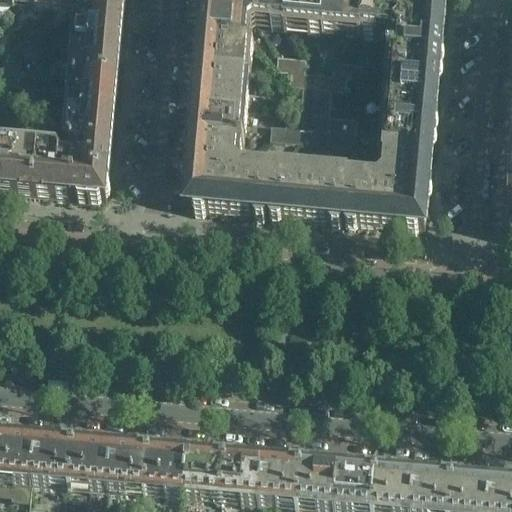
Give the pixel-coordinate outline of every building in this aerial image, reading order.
[(52,15),(53,0),(15,0),(15,7),(36,9),(36,14),(52,15)] [(91,7),(92,0),(53,0),(52,15),(65,16),(69,13),(69,12),(76,12),(79,10),(87,11),(91,7)] [(124,22),(125,0),(92,0),(91,7),(87,11),(86,18),(124,22)] [(249,17),(250,0),(205,0),(205,13),(249,17)] [(285,35),(288,0),(250,0),(249,17),(248,21),(255,28),(268,30),(272,34),(285,35)] [(323,41),(326,0),(288,0),(285,35),(284,37),(288,38),(289,33),(309,35),(308,40),(323,41)] [(361,42),(364,0),(326,0),(323,41),(337,42),(338,38),(358,40),(357,44),(361,44),(361,42)] [(400,34),(400,31),(402,0),(364,0),(361,42),(374,43),(379,40),(392,41),(400,34)] [(444,35),(446,0),(402,0),(400,31),(444,35)] [(249,33),(255,28),(248,21),(249,17),(205,13),(205,15),(202,17),(201,24),(204,27),(202,47),(251,51),(252,45),(248,41),(249,33)] [(121,56),(124,22),(86,18),(81,23),(80,34),(77,34),(74,36),(73,52),(121,56)] [(442,55),(444,35),(400,31),(400,34),(392,41),(397,47),(396,54),(392,57),(391,64),(441,69),(441,67),(444,64),(444,58),(442,55)] [(252,70),(254,51),(251,51),(202,47),(200,67),(197,70),(196,76),(199,79),(199,81),(250,85),(251,83),(247,82),(248,70),(252,70)] [(118,90),(121,56),(73,52),(71,70),(77,70),(75,87),(118,90)] [(12,73),(8,64),(0,70),(0,74),(1,77),(12,73)] [(438,103),(440,82),(442,80),(443,73),(441,70),(441,69),(391,64),(389,64),(386,98),(438,103)] [(291,79),(293,66),(279,65),(278,78),(291,79)] [(305,81),(306,67),(293,66),(291,79),(305,81)] [(347,84),(348,71),(335,70),(333,83),(347,84)] [(360,86),(361,72),(348,71),(347,84),(360,86)] [(304,94),(305,81),(291,79),(290,93),(304,94)] [(18,93),(20,81),(12,81),(2,80),(1,92),(18,93)] [(31,95),(32,83),(20,81),(18,93),(31,95)] [(247,119),(250,87),(250,85),(199,81),(199,83),(196,85),(195,91),(197,94),(196,115),(247,119)] [(318,96),(319,82),(305,81),(304,94),(318,96)] [(332,97),(333,83),(319,82),(318,96),(332,97)] [(44,96),(45,84),(32,83),(31,95),(44,96)] [(346,98),(347,84),(333,83),(332,97),(346,98)] [(115,125),(118,90),(75,87),(74,103),(68,102),(66,120),(115,125)] [(316,122),(318,96),(304,94),(301,120),(316,122)] [(330,123),(332,97),(318,96),(316,122),(330,123)] [(436,123),(438,103),(386,98),(384,116),(389,116),(387,129),(383,129),(383,132),(435,136),(435,134),(438,132),(438,125),(436,123)] [(244,154),(247,119),(196,115),(194,135),(191,137),(190,144),(193,146),(193,148),(242,153),(244,154)] [(300,134),(301,120),(288,119),(287,133),(300,134)] [(111,159),(115,125),(66,120),(65,136),(67,138),(71,139),(69,150),(74,155),(111,159)] [(314,135),(316,122),(301,120),(300,134),(314,135)] [(329,136),(330,123),(316,122),(314,135),(329,136)] [(342,138),(343,125),(343,124),(330,123),(329,136),(342,138)] [(285,146),(287,133),(273,131),(272,145),(285,146)] [(432,170),(433,150),(436,147),(437,141),(435,138),(435,136),(383,132),(380,166),(382,166),(432,170)] [(299,148),(300,134),(287,133),(285,146),(299,148)] [(341,151),(342,138),(329,136),(327,150),(341,151)] [(354,152),(355,139),(342,138),(341,151),(354,152)] [(237,170),(237,163),(242,159),(242,153),(193,148),(192,150),(190,153),(189,159),(191,162),(190,182),(233,186),(234,182),(241,176),(237,170)] [(0,200),(35,203),(40,152),(24,151),(23,155),(2,153),(0,170),(0,200)] [(73,207),(77,167),(73,162),(63,161),(61,159),(56,158),(56,157),(52,153),(40,152),(35,203),(73,207)] [(108,192),(111,159),(74,155),(73,162),(77,167),(73,207),(78,207),(80,210),(99,212),(101,209),(107,210),(107,205),(110,203),(111,194),(108,192)] [(430,190),(432,170),(382,166),(381,172),(385,177),(384,184),(379,188),(385,196),(385,200),(429,204),(429,202),(432,200),(432,193),(430,190)] [(306,228),(311,176),(272,173),(272,175),(273,175),(268,225),(270,225),(273,227),(279,228),(282,226),(306,228)] [(268,225),(273,175),(272,175),(259,174),(255,177),(241,176),(234,182),(233,186),(230,221),(255,223),(257,226),(263,227),(266,224),(268,225)] [(344,231),(348,182),(349,182),(349,180),(311,176),(306,228),(330,230),(332,233),(339,233),(342,231),(344,231)] [(230,221),(233,186),(190,182),(186,217),(193,218),(196,220),(203,221),(206,219),(230,221)] [(382,235),(385,200),(385,196),(379,188),(365,187),(361,183),(349,182),(348,182),(344,231),(346,231),(348,234),(354,235),(357,233),(382,235)] [(426,239),(429,204),(385,200),(382,235),(406,237),(408,240),(416,240),(418,238),(426,239)] [(32,491),(36,444),(0,440),(0,484),(14,486),(14,490),(32,491)] [(70,491),(74,448),(36,444),(32,491),(50,493),(51,489),(70,491)] [(108,498),(112,451),(74,448),(70,491),(90,493),(90,497),(108,498)] [(146,498),(150,454),(112,451),(108,498),(126,500),(126,496),(146,498)] [(184,505),(188,458),(150,454),(146,498),(166,500),(165,503),(184,505)] [(222,505),(226,461),(188,458),(184,505),(202,507),(202,503),(222,505)] [(259,511),(263,465),(226,461),(222,505),(241,506),(241,510),(259,511)] [(297,511),(301,468),(263,465),(259,511),(261,511),(277,511),(278,510),(297,511)] [(335,511),(339,471),(301,468),(297,511),(303,511),(335,511)] [(373,511),(377,475),(339,471),(335,511),(373,511)] [(411,511),(415,478),(377,475),(373,511),(411,511)] [(450,511),(453,482),(415,478),(411,511),(450,511)] [(488,511),(491,485),(453,482),(450,511),(488,511)] [(511,511),(511,487),(491,485),(488,511),(511,511)]
